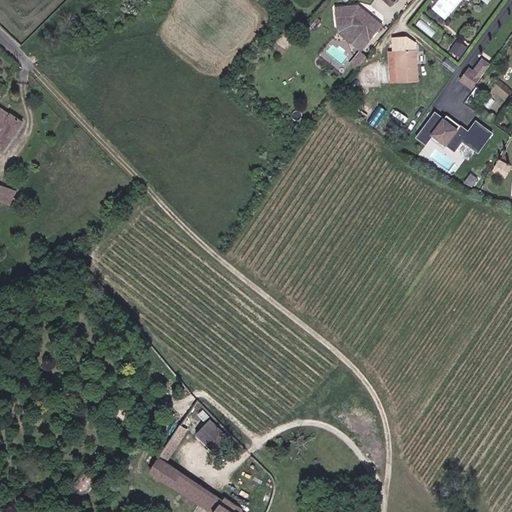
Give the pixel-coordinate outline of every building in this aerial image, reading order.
[(446,17),(460,0),(438,0),(433,6),(446,17)] [(353,25),(371,40),(383,24),(358,5),(335,9),(338,28),(353,25)] [(457,39),(451,50),(461,56),(468,45),(457,39)] [(359,49),(351,64),(359,68),(367,53),(359,49)] [(397,63),(397,82),(418,81),(417,49),(396,50),(397,63)] [(397,63),(396,50),(389,50),(389,63),(397,63)] [(457,80),(470,88),(472,85),(486,64),(479,59),(470,71),(465,68),(457,80)] [(2,88),(0,91),(0,141),(8,148),(26,121),(0,103),(8,92),(2,88)] [(460,133),(476,144),(487,123),(472,113),(465,125),(443,109),(441,113),(433,107),(415,133),(424,139),(431,129),(453,144),(460,133)] [(463,174),(471,177),(476,169),(469,164),(463,174)] [(0,181),(0,199),(15,205),(17,201),(14,199),(19,189),(0,181)] [(195,397),(182,417),(190,423),(203,405),(195,397)] [(211,416),(197,432),(221,454),(235,438),(211,416)] [(171,485),(181,470),(157,455),(147,470),(171,485)] [(222,498),(181,470),(171,485),(213,511),(222,498)] [(73,487),(84,495),(95,478),(85,471),(73,487)] [(222,498),(213,511),(212,511),(239,511),(236,510),(240,504),(225,493),(222,498)]
